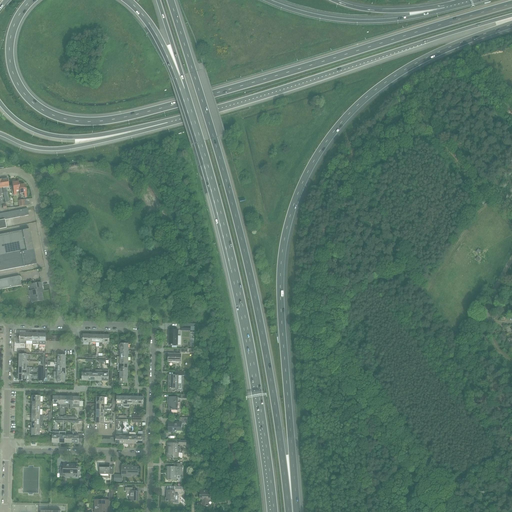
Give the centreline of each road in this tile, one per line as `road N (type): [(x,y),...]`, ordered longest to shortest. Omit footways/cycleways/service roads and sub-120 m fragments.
road 1 (motorway): [(511,4),(176,105),(76,121),(36,106),(13,76),(11,34),(30,0)]
road 2 (motorway): [(291,511),(280,277),(295,197),(334,130),(384,83),(511,24)]
road 3 (motorway): [(288,511),(256,304),(170,0)]
road 4 (motorway): [(182,89),(242,309),(272,511)]
road 5 (motorway): [(184,117),(511,15)]
road 6 (residential): [(150,456),(149,331),(73,326)]
road 7 (motorway): [(0,103),(15,120),(63,137),(184,117)]
road 8 (motorway): [(0,134),(54,149),(184,117)]
road 9 (motorway): [(445,8),(359,21),(267,0)]
road 10 (residential): [(61,325),(33,188),(19,174),(0,173)]
road 11 (residential): [(5,452),(8,322)]
